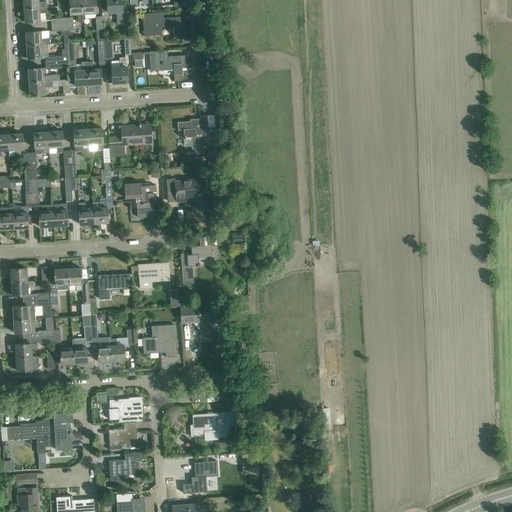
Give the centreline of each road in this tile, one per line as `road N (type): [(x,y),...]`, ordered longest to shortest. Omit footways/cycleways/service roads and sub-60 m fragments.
road 1 (residential): [(15,108),(207,92),(205,0)]
road 2 (residential): [(0,255),(160,238)]
road 3 (residential): [(155,399),(215,396),(224,386),(213,376),(154,380)]
road 4 (residential): [(46,479),(87,469),(84,384)]
